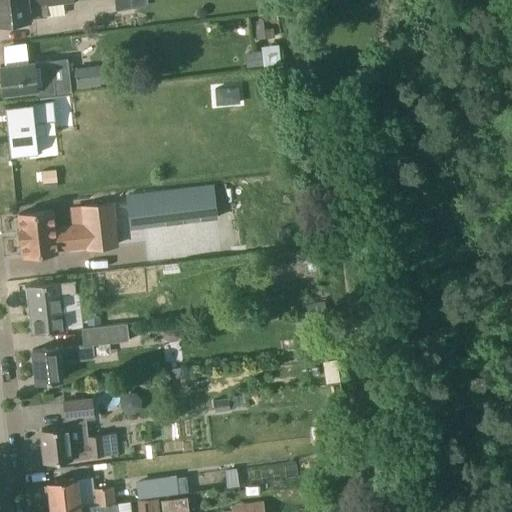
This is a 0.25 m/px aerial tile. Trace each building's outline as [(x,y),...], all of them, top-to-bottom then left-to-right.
[(0,0),(0,22),(47,17),(45,4),(75,1),(74,0),(0,0)] [(246,67),(263,65),(261,51),(244,53),(246,67)] [(52,60),(0,66),(4,94),(55,88),(52,60)] [(116,81),(114,64),(74,69),(76,86),(116,81)] [(239,87),(215,89),(216,105),(240,103),(239,87)] [(52,100),(4,106),(10,157),(34,154),(30,122),(54,119),(52,100)] [(57,170),(42,171),(43,184),(58,182),(57,170)] [(212,187),(129,197),(132,226),(215,217),(212,187)] [(117,250),(116,246),(118,245),(113,202),(85,206),(87,226),(54,230),(52,210),(19,213),(21,229),(19,229),(20,241),(22,240),(24,260),(57,256),(57,253),(89,249),(90,253),(117,250)] [(315,250),(295,253),(296,262),(316,259),(315,250)] [(112,297),(151,287),(145,265),(106,275),(112,297)] [(63,294),(76,292),(75,279),(25,285),(31,334),(67,330),(63,294)] [(323,301),(299,306),(303,329),(327,325),(323,301)] [(94,358),(92,345),(129,340),(127,323),(82,328),(84,344),(59,347),(58,346),(32,350),(36,381),(61,378),(59,362),(84,359),(94,358)] [(92,398),(64,401),(67,426),(42,429),(45,462),(71,459),(71,457),(89,455),(89,457),(118,453),(115,432),(89,435),(87,414),(94,414),(92,398)] [(214,412),(230,410),(228,398),(213,400),(214,412)] [(236,468),(224,469),(227,486),(238,485),(236,468)] [(48,481),(51,509),(80,506),(77,478),(48,481)] [(137,497),(159,495),(157,478),(136,480),(137,497)] [(94,488),(96,504),(132,499),(130,484),(94,488)] [(167,511),(188,511),(187,497),(166,500),(167,511)] [(96,504),(80,506),(51,509),(51,511),(116,511),(117,510),(134,508),(132,499),(96,504)] [(159,511),(158,500),(138,502),(139,511),(159,511)] [(264,511),(263,500),(230,505),(230,511),(264,511)]
